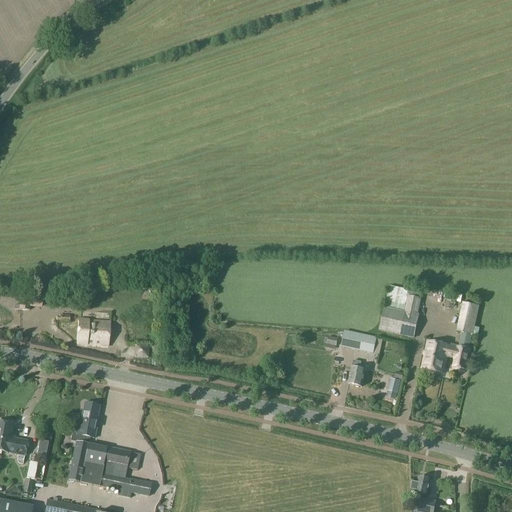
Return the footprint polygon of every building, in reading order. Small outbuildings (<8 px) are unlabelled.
[(29,307),(42,307),(42,298),(30,298),(30,294),(19,294),(19,310),(29,310),(29,307)] [(419,315),(418,314),(421,299),(407,296),(404,311),(384,307),(378,331),(414,339),(419,315)] [(479,307),(462,303),(456,331),(473,335),(479,307)] [(69,316),(61,315),(60,317),(57,317),(57,320),(60,321),(60,322),(69,323),(69,316)] [(108,346),(110,322),(78,320),(77,344),(108,346)] [(377,338),(344,331),(341,348),(373,354),(379,356),(382,345),(375,343),(377,338)] [(337,335),(328,335),(328,344),(337,343),(337,335)] [(449,346),(427,341),(421,369),(443,374),(447,354),(455,356),(453,367),(465,370),(470,350),(457,347),(457,349),(449,347),(449,346)] [(145,358),(145,342),(131,343),(132,358),(145,358)] [(352,368),(348,384),(362,387),(365,371),(359,370),(361,363),(353,361),(352,368)] [(390,379),(387,391),(398,393),(401,381),(390,379)] [(439,396),(449,396),(449,387),(439,386),(439,396)] [(70,441),(77,442),(88,444),(89,438),(94,439),(97,423),(96,423),(99,407),(84,404),(81,419),(80,419),(77,435),(71,434),(70,441)] [(0,451),(13,454),(24,456),(27,442),(10,438),(13,426),(0,423),(0,451)] [(40,441),(36,458),(45,460),(48,442),(40,441)] [(137,471),(141,455),(130,453),(88,444),(77,442),(71,468),(65,467),(64,476),(69,477),(68,481),(148,497),(151,484),(113,476),(115,466),(127,468),(137,471)] [(434,511),(436,502),(420,499),(421,494),(428,495),(431,480),(418,477),(417,483),(412,482),(411,492),(413,492),(412,499),(415,500),(412,511),(434,511)] [(31,494),(34,481),(25,479),(22,492),(31,494)] [(0,511),(35,511),(37,507),(0,498),(0,511)] [(105,511),(47,500),(44,511),(105,511)]
